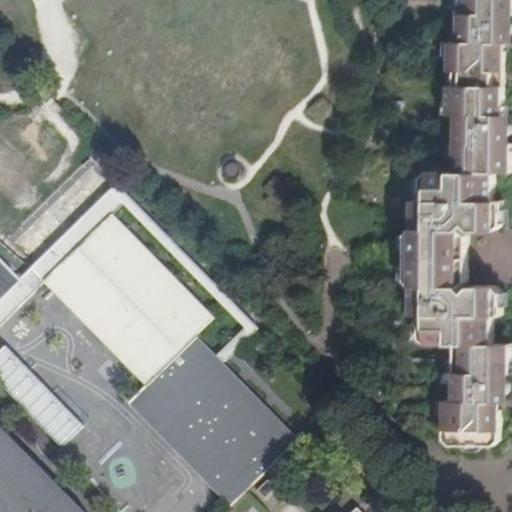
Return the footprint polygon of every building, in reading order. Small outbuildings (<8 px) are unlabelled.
[(468,19),(462,19),(462,48),(453,47),(453,75),(458,75),(457,91),(453,91),(452,119),(461,119),(460,177),(433,176),(427,182),(426,205),(421,205),(421,222),(416,221),(416,252),(427,253),(438,241),(449,253),(471,253),(471,241),(468,237),(474,233),(477,236),(500,236),(506,230),(506,206),(497,206),(498,177),(511,176),(511,148),(507,148),(507,143),(511,141),(511,127),(507,125),(507,120),(502,120),(502,112),(507,112),(508,56),(503,56),(503,48),(509,48),(509,42),(511,40),(511,26),(508,26),(509,20),(508,6),(468,4),(468,19)] [(319,122),(331,110),(321,100),(309,112),(319,122)] [(234,180),(237,178),(232,172),(238,166),(232,164),(227,165),(224,168),(224,172),(224,176),(228,180),(231,180),(234,180)] [(268,200),(289,219),(310,195),(289,176),(284,181),(277,174),(266,187),(273,194),(268,200)] [(189,273),(189,260),(117,187),(98,206),(31,272),(31,273),(19,286),(0,303),(0,328),(44,286),(111,221),(124,208),(189,273)] [(130,406),(186,463),(233,510),(300,444),(222,366),(216,359),(198,341),(215,324),(189,298),(111,221),(44,286),(147,390),(130,406)] [(427,253),(416,252),(416,273),(427,273),(437,285),(448,274),(471,273),(471,253),(449,253),(438,241),(427,253)] [(259,329),(189,260),(189,273),(244,329),(216,359),(222,366),(259,329)] [(0,303),(19,286),(0,266),(0,303)] [(427,273),(416,273),(416,319),(425,319),(424,343),(431,348),(459,348),(458,406),(447,406),(447,443),(453,450),(497,450),(503,444),(503,414),(498,414),(498,406),(503,406),(504,406),(504,400),(509,399),(511,395),(511,388),(511,386),(508,384),(504,383),(504,379),(511,378),(511,349),(496,349),(496,321),(505,321),(506,298),(499,292),(477,291),(473,295),(468,289),(471,287),(471,273),(448,274),(437,285),(427,273)] [(81,511),(0,429),(0,484),(23,507),(17,511),(81,511)] [(265,502),(278,491),(269,483),(257,494),(265,502)] [(0,511),(17,511),(23,507),(0,484),(0,511)]
